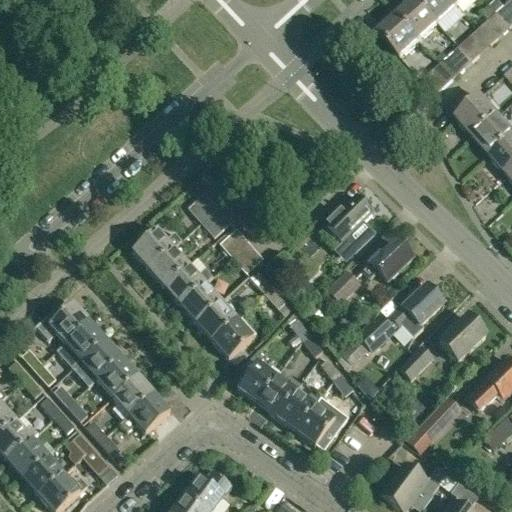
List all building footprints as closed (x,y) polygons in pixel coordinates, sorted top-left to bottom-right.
[(416,0),(414,2),(437,27),(456,10),(446,0),(416,0)] [(467,0),(446,0),(456,10),(467,0)] [(396,19),(418,44),(437,27),(414,2),(396,19)] [(509,32),(511,28),(511,20),(503,10),(495,17),(509,32)] [(399,61),(418,44),(396,19),(376,36),(399,61)] [(490,49),(498,42),(484,27),(477,34),(490,49)] [(471,65),(479,59),(465,44),(458,51),(471,65)] [(453,82),(460,76),(447,61),(439,67),(453,82)] [(421,84),(434,99),(442,92),(428,77),(421,84)] [(455,123),(472,142),(497,119),(480,100),(455,123)] [(472,142),(489,161),(511,140),(511,135),(497,119),(472,142)] [(511,140),(489,161),(506,180),(511,174),(511,140)] [(187,212),(200,227),(217,212),(203,198),(187,212)] [(343,245),(371,218),(354,200),(332,221),(336,225),(328,232),(341,246),(343,245)] [(217,212),(200,227),(213,242),(230,227),(217,212)] [(171,252),(166,246),(155,234),(131,256),(147,274),(171,252)] [(219,248),(232,263),(249,248),(235,234),(219,248)] [(361,276),(369,284),(377,276),(387,286),(411,263),(394,245),(381,258),(378,256),(367,266),(369,269),(361,276)] [(262,263),(249,248),(232,263),(245,278),(262,263)] [(173,253),(171,252),(147,274),(163,292),(187,270),(173,253)] [(187,270),(163,292),(179,310),(204,288),(189,272),(187,270)] [(341,308),(342,307),(350,300),(362,288),(347,273),(326,293),(341,308)] [(264,299),(271,292),(258,277),(251,284),(264,299)] [(205,290),(204,288),(179,310),(195,328),(220,306),(205,290)] [(410,321),(418,330),(442,307),(425,289),(403,311),(401,310),(390,321),(399,331),(410,321)] [(284,307),(271,292),(264,299),(277,314),(284,307)] [(236,324),(220,306),(195,328),(211,346),(236,324)] [(59,311),(58,310),(32,334),(33,335),(36,332),(48,346),(55,339),(63,349),(88,327),(72,309),(63,317),(58,312),(59,311)] [(438,348),(457,367),(484,341),(466,321),(438,348)] [(252,343),(236,324),(211,346),(228,365),(252,343)] [(301,346),(309,340),(297,325),(289,331),(301,346)] [(88,327),(63,349),(80,367),(104,345),(88,327)] [(344,373),(346,375),(357,364),(362,360),(360,356),(367,347),(359,339),(352,348),(336,362),(344,373)] [(321,356),(309,340),(301,346),(313,362),(321,356)] [(120,363),(104,345),(80,367),(96,385),(120,363)] [(419,352),(398,374),(409,385),(431,364),(419,352)] [(34,376),(41,369),(28,355),(20,361),(34,376)] [(120,363),(96,385),(112,403),(137,381),(120,363)] [(331,386),(339,380),(327,364),(319,370),(331,386)] [(477,420),(491,407),(496,411),(511,395),(511,369),(507,365),(478,393),(477,392),(463,405),(477,420)] [(7,373),(20,388),(28,381),(15,367),(7,373)] [(236,393),(255,408),(275,381),(255,367),(236,393)] [(41,369),(34,376),(47,391),(54,384),(41,369)] [(351,395),(339,380),(331,386),(343,401),(351,395)] [(41,396),(28,381),(20,388),(33,402),(41,396)] [(137,381),(112,403),(128,421),(153,399),(137,381)] [(255,408),(275,422),(294,396),(275,381),(255,408)] [(66,412),(73,405),(60,390),(53,397),(66,412)] [(275,422),(294,436),(314,410),(294,396),(275,422)] [(153,399),(128,421),(120,429),(127,437),(135,429),(144,439),(169,417),(153,399)] [(464,415),(448,400),(406,446),(421,460),(464,415)] [(39,409),(53,424),(60,417),(47,402),(39,409)] [(86,420),(73,405),(66,412),(79,427),(86,420)] [(0,437),(14,425),(0,410),(0,437)] [(314,410),(294,436),(314,451),(326,434),(334,440),(346,424),(338,418),(340,415),(333,410),(331,413),(330,412),(325,418),(314,410)] [(73,432),(60,417),(53,424),(66,439),(73,432)] [(511,420),(510,422),(508,424),(504,420),(489,435),(501,448),(511,437),(511,420)] [(30,444),(14,425),(0,437),(0,459),(5,466),(30,444)] [(85,433),(98,448),(106,441),(92,426),(85,433)] [(72,445),(85,459),(92,453),(79,438),(72,445)] [(106,441),(98,448),(111,462),(119,456),(106,441)] [(46,462),(30,444),(5,466),(21,484),(46,462)] [(92,453),(85,459),(81,462),(98,481),(108,471),(92,453)] [(62,480),(46,462),(21,484),(37,502),(62,480)] [(380,500),(396,511),(406,511),(422,491),(432,498),(446,479),(436,472),(426,485),(403,469),(380,500)] [(203,487),(197,482),(182,502),(195,511),(214,511),(231,491),(212,476),(203,487)] [(71,490),(62,480),(37,502),(46,511),(62,511),(85,492),(78,484),(71,490)] [(469,511),(477,502),(457,487),(450,497),(456,502),(448,511),(469,511)] [(195,511),(182,502),(173,511),(195,511)] [(291,511),(292,511),(295,508),(288,503),(281,511),(291,511)]
